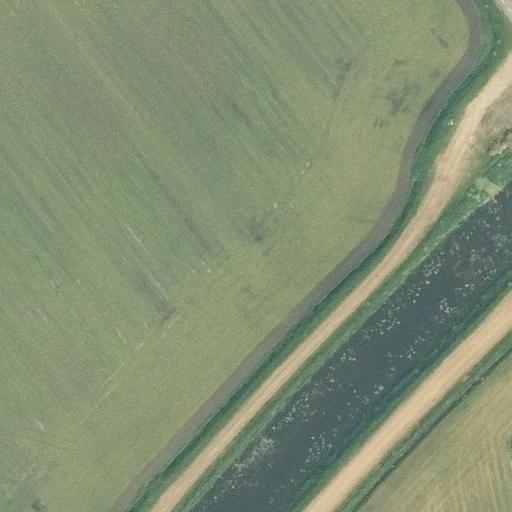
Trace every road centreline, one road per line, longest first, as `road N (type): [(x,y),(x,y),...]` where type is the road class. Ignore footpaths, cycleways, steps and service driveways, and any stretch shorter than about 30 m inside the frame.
road 1 (track): [(511,62),(467,118),(427,211),(392,260),(157,511)]
road 2 (track): [(316,511),(511,306)]
